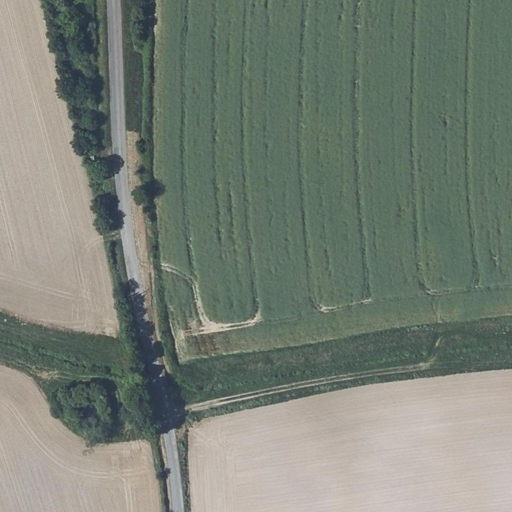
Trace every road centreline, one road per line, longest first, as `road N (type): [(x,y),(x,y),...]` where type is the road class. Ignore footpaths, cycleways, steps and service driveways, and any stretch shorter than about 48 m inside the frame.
road 1 (unclassified): [(179,511),(123,203),(113,0)]
road 2 (track): [(165,412),(428,364)]
